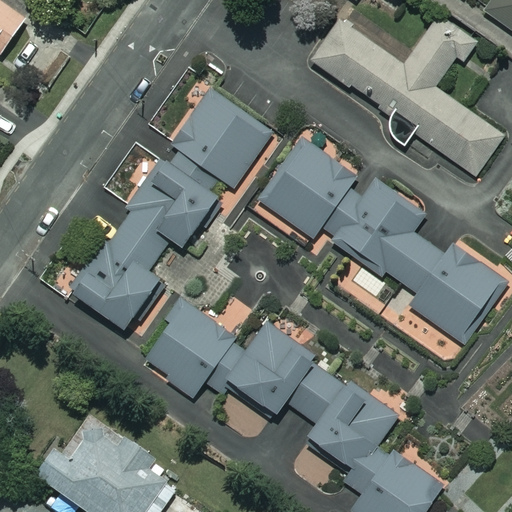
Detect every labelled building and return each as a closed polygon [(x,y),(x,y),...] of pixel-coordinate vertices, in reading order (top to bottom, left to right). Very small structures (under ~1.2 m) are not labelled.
[(26,19),(0,0),(0,52),(2,54),(26,19)] [(511,0),(492,0),(485,11),(511,31),(511,0)] [(405,62),(340,17),(310,60),(390,116),(379,130),(403,147),(413,132),(476,177),(504,136),(436,88),(464,47),(431,25),(405,62)] [(271,134),(212,92),(130,206),(135,209),(110,243),(106,240),(69,290),(127,331),(162,282),(146,271),(170,239),(180,246),(226,183),(232,188),(271,134)] [(358,177),(302,137),(258,200),(312,238),(317,232),(381,277),(386,270),(418,293),(409,305),(463,343),(506,281),(453,244),(445,255),(412,231),(422,217),(361,174),(358,177)] [(249,345),(184,301),(143,363),(194,398),(204,382),(219,392),(227,380),(277,414),(285,401),(316,422),(306,436),(349,465),(339,479),(362,493),(350,510),(353,511),(423,511),(441,485),(380,444),(397,418),(261,327),(249,345)] [(32,476),(84,511),(159,511),(177,487),(149,467),(152,462),(86,417),(63,451),(54,445),(32,476)]
